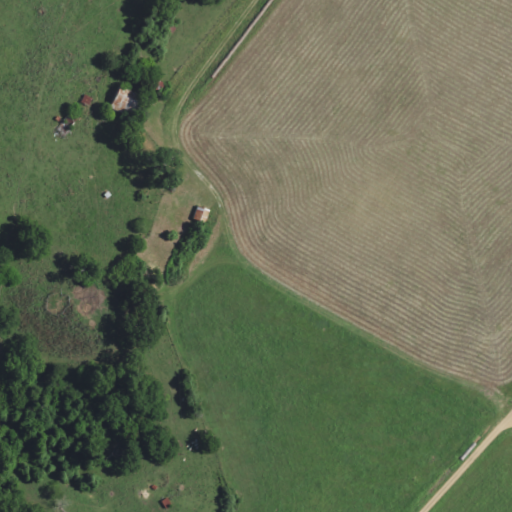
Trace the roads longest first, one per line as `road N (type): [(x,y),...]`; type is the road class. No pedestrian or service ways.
road 1 (residential): [(265,0),(131,166)]
road 2 (track): [(511,417),(423,511)]
